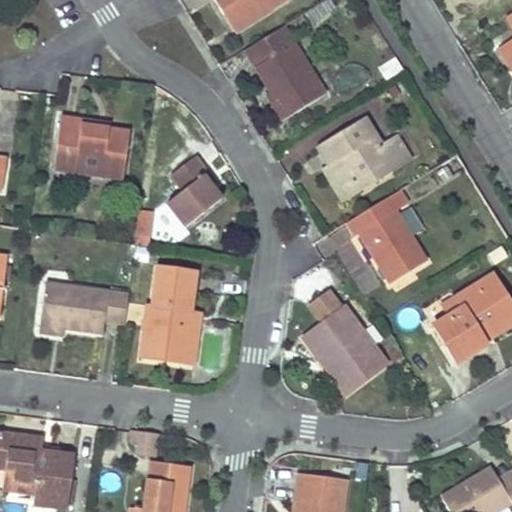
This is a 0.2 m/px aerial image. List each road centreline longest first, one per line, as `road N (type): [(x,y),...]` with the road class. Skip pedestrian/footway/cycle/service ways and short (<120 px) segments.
road 1 (residential): [(244,420),(269,233),(263,189),(211,105),(128,48),(96,0)]
road 2 (residential): [(244,420),(405,434),(444,427),(511,387)]
road 3 (residential): [(0,386),(244,420)]
road 4 (residential): [(404,0),(511,173)]
